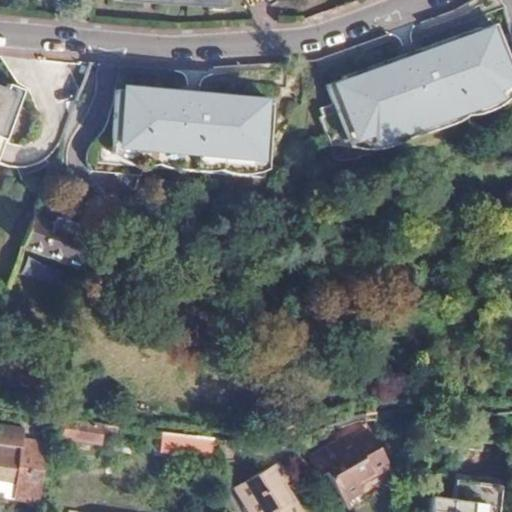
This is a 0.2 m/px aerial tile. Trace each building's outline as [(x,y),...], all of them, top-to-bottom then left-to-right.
[(361,70),(331,81),(351,134),(368,128),(369,133),(383,128),(382,124),(394,120),(396,127),(410,121),(409,118),(440,106),(442,109),(456,104),(453,97),(465,92),(466,96),(480,90),(478,87),(495,80),(475,27),(444,38),(448,48),(438,51),(435,42),(371,66),(374,75),(365,79),(361,70)] [(0,119),(10,94),(0,90),(0,119)] [(281,162),(285,107),(268,106),(268,103),(252,102),(252,106),(242,105),(242,101),(152,93),(152,98),(142,97),(142,92),(126,91),(126,94),(109,92),(107,113),(94,112),(93,120),(89,120),(87,150),(122,153),(121,163),(147,165),(147,168),(176,170),(177,168),(197,169),(197,162),(263,167),(264,160),(281,162)] [(47,224),(33,218),(22,247),(84,270),(94,241),(74,234),(77,226),(56,218),(53,224),(49,222),(47,224)] [(371,412),(355,413),(325,424),(330,434),(360,423),(371,422),(371,412)] [(100,424),(58,419),(55,440),(98,446),(98,443),(100,424)] [(113,425),(100,424),(98,443),(106,445),(107,440),(111,440),(113,425)] [(321,472),(332,489),(313,501),(319,511),(345,511),(343,507),(345,505),(341,497),(357,489),(351,478),(381,460),(362,429),(346,438),(342,433),(304,456),(316,475),(321,472)] [(213,437),(161,431),(159,449),(192,452),(191,458),(212,460),(213,447),(213,437)] [(227,438),(213,437),(213,447),(226,446),(227,438)] [(0,477),(12,480),(10,498),(32,502),(41,442),(21,438),(19,445),(0,440),(0,477)] [(275,463),(231,489),(244,511),(290,511),(276,487),(285,481),(275,463)] [(424,511),(495,511),(499,485),(453,478),(449,498),(426,495),(424,511)] [(295,511),(319,511),(313,501),(295,511)]
